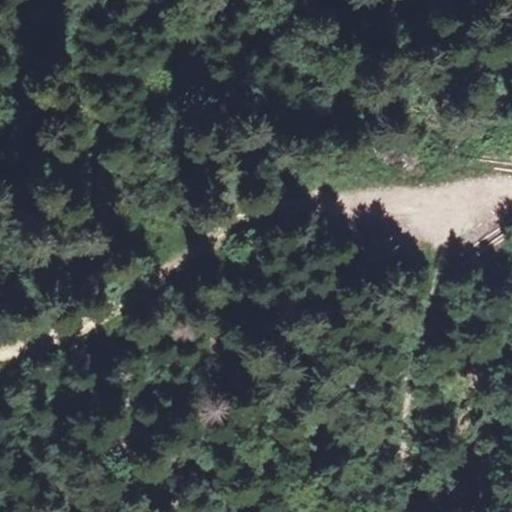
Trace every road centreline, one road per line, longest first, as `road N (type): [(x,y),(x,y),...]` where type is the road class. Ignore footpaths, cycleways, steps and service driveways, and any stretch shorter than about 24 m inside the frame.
road 1 (track): [(0,352),(83,329),(217,237),(257,219),(308,207),(441,202)]
road 2 (track): [(441,202),(422,408),(398,511)]
